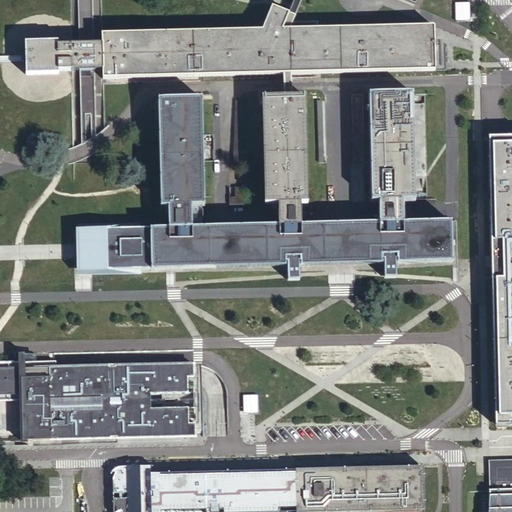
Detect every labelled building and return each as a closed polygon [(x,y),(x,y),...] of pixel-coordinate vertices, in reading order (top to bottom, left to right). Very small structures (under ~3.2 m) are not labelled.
[(64,70),(73,70),(87,69),(104,69),(104,79),(286,75),(288,74),(293,74),(436,71),(435,47),(435,26),(291,29),(297,15),(292,13),(273,6),(263,30),(103,34),(103,42),(88,42),(73,43),(63,44),(63,40),(26,41),(27,58),(28,74),(64,74),(64,70)] [(372,204),(379,203),(402,203),(415,202),(412,97),(369,98),(372,204)] [(266,206),(274,206),(297,205),(309,205),(306,99),(292,99),(289,99),(286,99),(263,100),(266,206)] [(163,208),(170,208),(192,207),(205,207),(202,101),(160,103),(163,208)] [(236,154),(245,155),(245,147),(242,147),(244,103),(237,103),(236,154)] [(511,138),(491,139),(496,423),(511,422),(511,138)] [(379,218),(402,217),(402,210),(402,203),(379,203),(379,210),(379,218)] [(274,221),(297,220),(297,213),(297,205),(274,206),(274,213),(274,221)] [(170,216),(170,224),(193,223),(192,215),(192,207),(170,208),(170,216)] [(193,223),(170,224),(150,224),(75,226),(75,250),(76,271),(84,271),(152,269),(171,268),(211,267),(298,265),(342,263),(451,260),(449,216),(402,217),(379,218),(297,220),(274,221),(193,223)] [(196,365),(90,367),(70,367),(56,368),(56,362),(0,363),(0,401),(21,401),(21,405),(22,442),(53,441),(197,439),(196,365)] [(490,493),(511,493),(511,461),(489,463),(490,493)] [(135,477),(152,477),(151,472),(151,468),(135,469),(135,477)] [(419,510),(371,511),(423,511),(422,468),(367,470),(367,479),(419,477),(419,510)] [(234,511),(235,511),(287,510),(287,497),(296,497),(296,475),(269,476),(268,473),(223,474),(219,476),(219,480),(215,480),(214,480),(211,480),(211,477),(205,475),(152,477),(135,477),(135,469),(127,469),(121,470),(117,472),(114,474),(117,477),(116,480),(115,484),(115,497),(129,496),(129,502),(115,503),(115,511),(234,511)] [(303,498),(302,511),(371,511),(419,510),(419,477),(367,479),(367,470),(302,472),(303,492),(315,492),(315,498),(303,498)] [(302,511),(303,498),(315,498),(315,492),(303,492),(302,472),(268,473),(269,476),(296,475),(296,497),(287,497),(287,510),(235,511),(234,511),(302,511)] [(488,511),(511,511),(511,493),(490,493),(488,511)]
